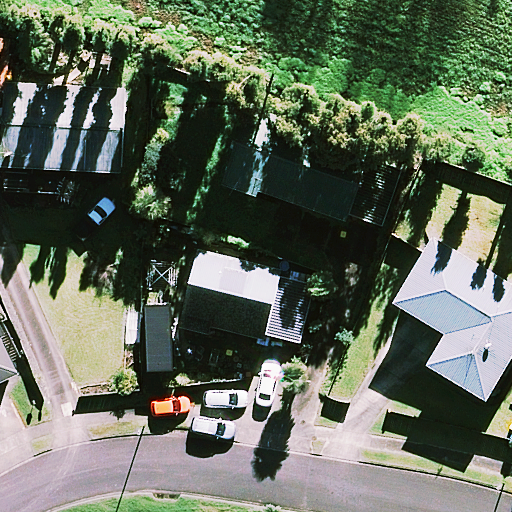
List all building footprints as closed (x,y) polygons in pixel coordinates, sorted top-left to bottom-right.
[(121,92),(0,87),(0,91),(0,168),(118,174),(121,92)] [(393,165),(238,120),(220,184),(374,229),(393,165)] [(511,347),(511,289),(427,241),(390,304),(441,333),(422,366),(481,401),(511,347)] [(312,279),(193,250),(175,319),(294,349),(312,279)] [(0,382),(16,375),(0,339),(0,382)]
